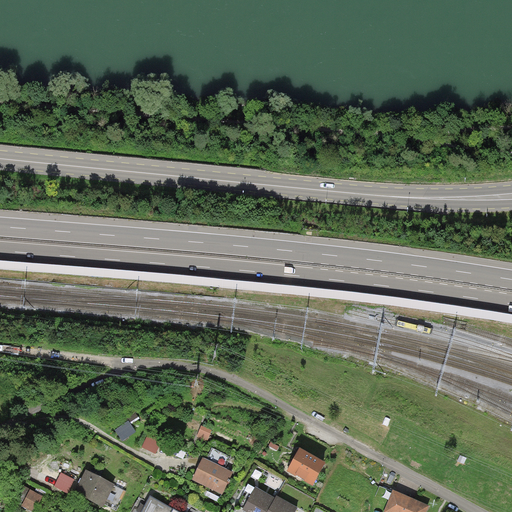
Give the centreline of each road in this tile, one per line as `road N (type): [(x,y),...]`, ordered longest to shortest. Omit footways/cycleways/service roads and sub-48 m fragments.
road 1 (motorway): [(511,279),(0,225)]
road 2 (motorway): [(0,250),(511,303)]
road 3 (primary): [(0,158),(404,196),(511,196)]
road 4 (residential): [(136,365),(227,376),(479,511)]
road 5 (track): [(0,429),(136,365),(0,347)]
